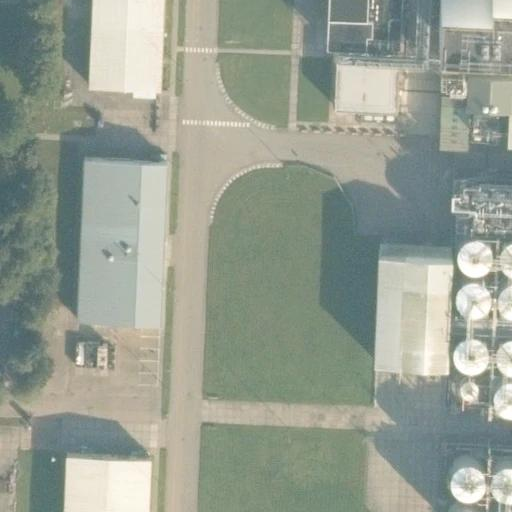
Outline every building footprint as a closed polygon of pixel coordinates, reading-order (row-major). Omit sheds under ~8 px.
[(92,0),(89,84),(161,88),(164,0),(92,0)] [(402,0),(329,0),(327,40),(400,43),(402,0)] [(511,0),(439,0),(439,22),(511,25),(511,0)] [(335,106),(397,109),(400,61),(338,58),(335,106)] [(509,135),(511,134),(511,67),(442,65),(442,80),(462,80),(462,92),(441,91),(439,144),(468,144),(469,100),(510,101),(509,135)] [(168,161),(85,157),(77,319),(161,322),(168,161)] [(375,358),(446,362),(452,243),(381,239),(375,358)] [(63,511),(149,511),(151,455),(66,452),(63,511)]
